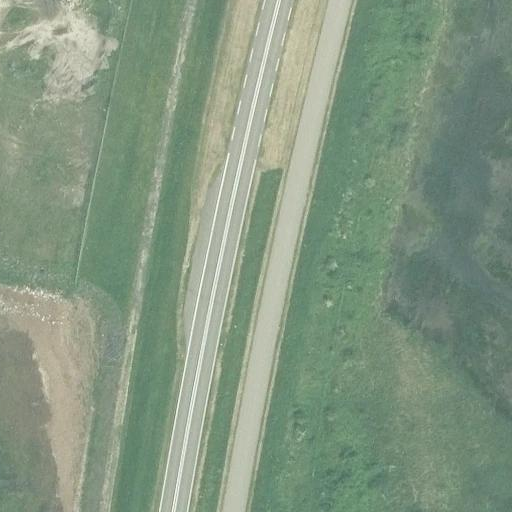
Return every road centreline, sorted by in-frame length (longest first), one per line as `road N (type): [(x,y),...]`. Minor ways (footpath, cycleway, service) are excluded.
road 1 (unclassified): [(232,511),(309,132),(346,0)]
road 2 (trunk): [(175,511),(238,168)]
road 3 (secondary): [(238,168),(280,0)]
